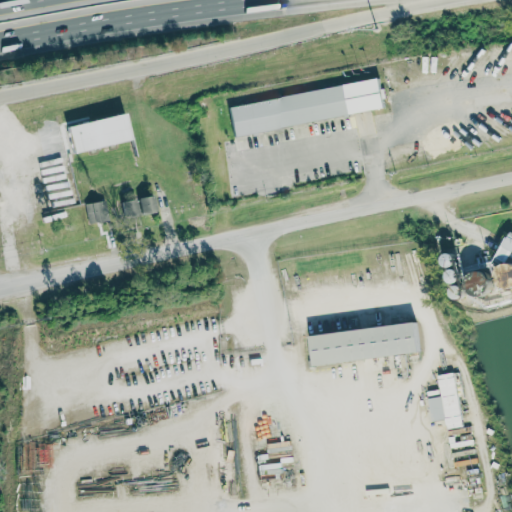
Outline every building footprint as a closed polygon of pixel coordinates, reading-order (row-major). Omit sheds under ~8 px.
[(224,103),(229,133),(381,111),(377,80),(224,103)] [(124,140),(117,112),(60,126),(67,154),(124,140)] [(437,126),(437,132),(425,134),(427,149),(458,146),(456,128),(445,129),(445,126),(437,126)] [(118,199),(119,214),(150,212),(149,196),(118,199)] [(302,333),(305,364),(419,353),(416,322),(302,333)] [(428,421),(442,419),(444,429),(461,426),(453,372),(434,375),(437,396),(425,398),(428,421)]
